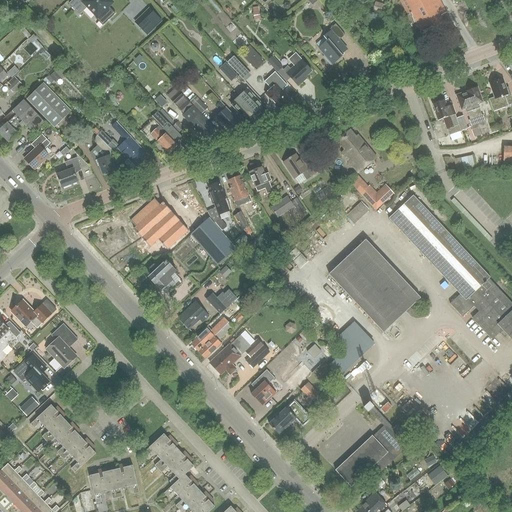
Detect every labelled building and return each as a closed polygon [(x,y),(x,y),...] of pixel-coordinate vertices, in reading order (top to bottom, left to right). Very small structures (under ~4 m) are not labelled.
[(73,0),(70,4),(75,10),(83,3),(97,17),(96,19),(103,26),(116,14),(109,7),(113,3),(110,0),(73,0)] [(406,17),(414,31),(419,28),(424,38),(446,26),(441,16),(446,13),(439,0),(399,0),(408,16),(406,17)] [(375,2),(373,12),(381,14),(383,4),(375,2)] [(149,9),(134,23),(147,36),(162,22),(149,9)] [(333,64),(342,57),(341,55),(347,50),(339,41),(345,35),(336,24),(330,30),(331,32),(324,37),(328,41),(320,48),(325,55),(323,57),(331,66),(333,64)] [(24,27),(20,31),(27,39),(31,34),(24,27)] [(262,59),(251,45),(241,54),(253,67),(262,59)] [(287,73),(298,86),(303,81),(302,80),(312,71),(296,53),(288,60),(294,66),(291,69),(287,73)] [(236,55),(229,62),(248,81),(254,74),(236,55)] [(283,67),(273,56),(267,61),(277,72),(283,67)] [(225,64),(219,69),(226,77),(232,71),(225,64)] [(0,89),(3,87),(0,84),(8,76),(0,66),(0,89)] [(56,72),(61,77),(62,78),(67,74),(61,68),(56,72)] [(61,77),(56,72),(50,76),(54,80),(56,82),(61,77)] [(275,72),(265,82),(272,89),(266,94),(281,111),(292,101),(282,91),(288,86),(275,72)] [(54,80),(50,76),(46,80),(50,84),(54,80)] [(21,85),(17,80),(13,84),(10,81),(8,83),(11,86),(8,88),(13,93),(21,85)] [(511,97),(509,88),(506,89),(503,80),(497,82),(496,82),(493,83),(492,84),(490,84),(494,93),(493,94),(494,98),(490,100),(494,112),(508,107),(508,106),(511,105),(511,97)] [(71,112),(45,83),(27,99),(54,128),(71,112)] [(458,96),(457,98),(459,103),(460,104),(462,110),(466,108),(470,120),(469,121),(472,130),(480,127),(483,136),(489,134),(483,116),(482,117),(478,104),(482,103),(477,88),(472,90),(471,91),(458,96)] [(201,115),(190,103),(176,89),(169,95),(172,99),(171,100),(180,109),(185,114),(187,112),(195,119),(190,124),(205,139),(207,137),(209,139),(215,133),(213,131),(215,129),(201,115)] [(257,119),(266,110),(247,90),(238,98),(257,119)] [(190,103),(201,115),(207,109),(196,97),(190,103)] [(250,125),(257,119),(238,98),(231,104),(250,125)] [(24,101),(4,120),(7,124),(0,130),(0,133),(9,143),(18,135),(17,134),(26,126),(33,134),(45,123),(24,101)] [(462,131),(457,119),(456,119),(455,115),(456,115),(451,104),(446,106),(444,101),(442,102),(442,101),(439,102),(439,103),(434,105),(436,112),(435,112),(438,121),(444,120),(449,136),(450,136),(460,132),(462,131)] [(222,113),(217,118),(218,119),(217,120),(220,123),(221,122),(230,131),(239,122),(221,103),(216,107),(222,113)] [(151,135),(170,154),(178,145),(176,143),(182,137),(158,113),(153,118),(160,126),(151,135)] [(457,119),(462,131),(468,129),(464,116),(457,119)] [(127,141),(118,149),(128,160),(129,159),(135,164),(137,163),(139,165),(145,159),(143,157),(146,154),(117,123),(112,127),(119,135),(120,134),(127,141)] [(97,146),(90,153),(98,161),(103,175),(115,170),(111,160),(116,155),(112,151),(119,146),(113,140),(112,141),(102,130),(100,132),(96,128),(92,131),(97,136),(96,137),(96,139),(95,141),(96,143),(97,145),(97,146)] [(350,130),(337,141),(345,150),(341,153),(358,174),(377,159),(358,136),(356,138),(350,130)] [(460,132),(450,136),(452,141),(462,137),(460,132)] [(36,150),(25,160),(33,168),(48,155),(43,149),(50,142),(41,133),(31,144),(36,150)] [(64,156),(69,151),(66,147),(61,152),(64,156)] [(307,180),(317,174),(309,161),(303,165),(296,154),(283,163),(294,179),(302,174),(307,180)] [(473,155),(461,158),(463,169),(469,167),(470,168),(475,167),(473,155)] [(79,182),(75,173),(82,171),(77,158),(65,163),(68,171),(57,176),(62,189),(79,182)] [(265,175),(262,168),(258,169),(255,169),(251,171),(250,173),(257,192),(265,189),(267,195),(273,193),(269,183),(272,182),(269,173),(265,175)] [(239,177),(238,175),(237,175),(233,177),(232,178),(233,179),(229,181),(232,190),(230,190),(237,207),(250,202),(240,176),(239,177)] [(225,198),(227,197),(225,194),(223,195),(220,184),(218,185),(216,184),(214,185),(214,186),(208,188),(212,197),(210,197),(213,205),(214,204),(216,209),(219,216),(227,213),(223,201),(226,200),(225,198)] [(370,185),(360,194),(376,211),(394,194),(385,185),(376,193),(370,185)] [(299,186),(294,190),(298,195),(303,192),(299,186)] [(511,339),(511,302),(490,279),(491,278),(414,195),(390,218),(461,295),(451,304),(463,317),(476,306),(481,311),(473,318),(493,339),(503,330),(511,339)] [(271,208),(279,218),(295,207),(302,217),(307,213),(297,199),(291,202),(287,196),(271,208)] [(168,250),(188,232),(163,203),(160,206),(155,200),(131,222),(136,228),(134,230),(150,248),(158,240),(168,250)] [(368,211),(360,202),(346,216),(354,224),(368,211)] [(248,226),(240,211),(233,215),(241,230),(248,226)] [(234,256),(237,253),(207,218),(190,234),(218,265),(231,253),(234,256)] [(220,219),(215,223),(222,231),(227,227),(220,219)] [(252,233),(249,227),(243,230),(245,233),(247,235),(252,233)] [(245,235),(236,243),(241,249),(250,241),(248,239),(245,235)] [(366,240),(329,275),(384,333),(421,299),(366,240)] [(250,242),(243,248),(247,252),(254,246),(250,242)] [(173,251),(178,257),(186,250),(181,244),(173,251)] [(290,255),(303,266),(310,258),(297,247),(290,255)] [(177,288),(183,283),(174,274),(176,272),(166,262),(159,269),(156,266),(153,266),(150,269),(150,272),(152,275),(150,278),(151,281),(155,285),(157,283),(160,287),(159,287),(166,295),(175,286),(177,288)] [(226,267),(219,273),(225,279),(232,273),(226,267)] [(254,283),(247,291),(252,296),(260,289),(254,283)] [(221,315),(238,298),(230,290),(225,294),(223,293),(218,298),(213,294),(207,300),(221,315)] [(42,323),(52,314),(43,304),(34,313),(23,301),(12,312),(27,327),(31,322),(37,328),(42,323)] [(202,323),(209,317),(195,303),(178,319),(189,330),(200,320),(202,323)] [(239,314),(234,319),(238,323),(243,318),(239,314)] [(8,328),(0,319),(0,335),(8,344),(15,336),(17,338),(21,333),(12,324),(8,328)] [(195,344),(193,346),(199,352),(229,323),(224,319),(210,333),(207,330),(194,343),(195,344)] [(229,323),(199,352),(204,358),(206,356),(208,358),(222,345),(219,342),(233,328),(229,323)] [(63,333),(68,327),(65,324),(53,335),(57,340),(48,349),(63,366),(74,355),(63,343),(68,338),(63,333)] [(338,341),(357,361),(375,344),(364,333),(356,325),(338,341)] [(0,360),(2,362),(7,357),(2,352),(9,345),(8,344),(0,335),(0,360)] [(237,340),(210,365),(220,375),(226,370),(230,375),(236,369),(232,365),(245,352),(251,358),(257,365),(269,353),(258,340),(255,343),(251,347),(247,350),(237,340)] [(313,359),(320,353),(314,346),(307,352),(313,359)] [(50,382),(37,369),(42,364),(33,355),(15,372),(23,380),(25,378),(39,392),(50,382)] [(262,407),(269,400),(276,393),(268,385),(275,379),(267,370),(254,382),(259,387),(251,395),(262,407)] [(319,395),(308,383),(300,390),(311,402),(319,395)] [(14,400),(20,394),(14,388),(8,394),(14,400)] [(26,416),(38,406),(32,400),(20,410),(26,416)] [(303,428),(312,419),(294,401),(269,425),(279,435),(295,419),(303,428)] [(399,443),(409,434),(399,424),(394,429),(374,407),(375,407),(371,402),(367,406),(365,408),(369,412),(370,411),(386,427),(374,438),(373,436),(335,471),(351,487),(373,467),(379,474),(405,449),(399,443)] [(385,414),(393,407),(388,402),(381,409),(385,414)] [(52,405),(31,424),(35,428),(41,423),(45,427),(62,411),(57,407),(55,409),(52,405)] [(49,431),(42,437),(46,440),(67,421),(64,418),(66,416),(62,411),(45,427),(49,431)] [(424,416),(417,423),(424,431),(431,423),(424,416)] [(67,421),(46,440),(49,444),(56,438),(59,443),(76,427),(72,422),(70,425),(67,421)] [(13,424),(8,429),(11,433),(17,427),(13,424)] [(63,447),(57,453),(60,456),(81,437),(78,434),(81,432),(76,427),(59,443),(63,447)] [(164,434),(143,453),(147,457),(154,452),(157,456),(174,440),(170,436),(168,438),(164,434)] [(81,437),(60,456),(64,460),(70,454),(74,458),(91,443),(87,438),(84,440),(81,437)] [(161,460),(155,466),(158,470),(179,450),(176,447),(179,445),(174,440),(157,456),(161,460)] [(78,463),(72,468),(76,473),(96,453),(93,450),(95,448),(91,443),(74,458),(78,463)] [(179,450),(158,470),(162,473),(168,467),(172,472),(189,456),(185,451),(182,454),(179,450)] [(176,476),(170,482),(173,485),(185,475),(194,467),(191,463),(193,461),(189,456),(172,472),(176,476)] [(433,456),(426,460),(430,467),(437,463),(433,456)] [(8,464),(0,471),(0,487),(16,472),(18,474),(22,470),(19,467),(15,471),(8,464)] [(127,464),(121,465),(127,487),(132,486),(134,494),(140,493),(133,466),(128,467),(127,464)] [(116,470),(111,471),(118,498),(123,497),(121,489),(127,487),(121,465),(115,466),(116,470)] [(440,467),(428,476),(435,485),(447,476),(440,467)] [(106,469),(100,470),(105,492),(111,491),(113,499),(118,498),(111,471),(107,472),(106,469)] [(95,475),(90,476),(96,503),(102,502),(100,494),(105,492),(100,470),(94,471),(95,475)] [(16,472),(0,487),(0,489),(7,496),(24,480),(25,482),(30,478),(27,474),(22,479),(18,474),(16,472)] [(173,485),(164,493),(168,498),(174,492),(178,496),(195,480),(191,476),(189,478),(185,475),(173,485)] [(381,479),(373,487),(376,491),(385,484),(381,479)] [(24,480),(7,496),(14,504),(31,488),(33,490),(37,485),(34,482),(30,487),(25,482),(24,480)] [(182,500),(176,506),(179,509),(179,510),(200,491),(197,487),(199,485),(195,480),(178,496),(182,500)] [(450,480),(444,484),(448,491),(455,486),(450,480)] [(39,496),(40,498),(45,493),(37,485),(33,490),(31,488),(14,504),(22,511),(39,496)] [(200,491),(179,510),(181,511),(184,511),(189,508),(193,511),(210,496),(206,492),(203,494),(200,491)] [(379,511),(386,506),(375,493),(361,506),(362,508),(356,511),(379,511)] [(39,496),(22,511),(21,511),(36,511),(46,503),(48,505),(52,501),(49,498),(45,502),(40,498),(39,496)] [(193,511),(209,511),(215,507),(212,503),(214,501),(210,496),(193,511)] [(46,503),(36,511),(52,511),(53,511),(56,511),(60,509),(52,501),(48,505),(46,503)]
